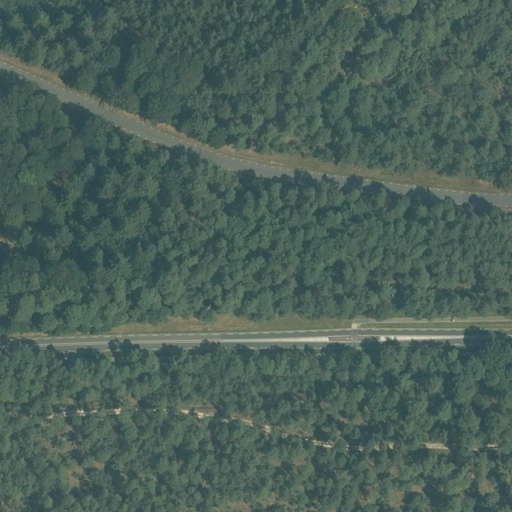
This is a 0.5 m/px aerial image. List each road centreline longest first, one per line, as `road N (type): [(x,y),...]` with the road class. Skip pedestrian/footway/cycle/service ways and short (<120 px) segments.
road 1 (track): [(511,446),(293,442),(198,413),(0,413)]
road 2 (primary): [(0,347),(511,335)]
